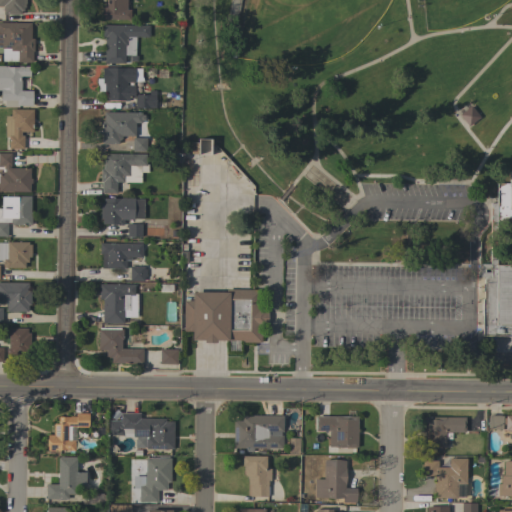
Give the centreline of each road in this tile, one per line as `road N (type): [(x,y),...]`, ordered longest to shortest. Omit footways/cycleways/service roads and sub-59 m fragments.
road 1 (tertiary): [(0,386),(511,393)]
road 2 (residential): [(68,0),(66,388)]
road 3 (residential): [(19,387),(17,511)]
road 4 (residential): [(205,389),(203,511)]
road 5 (residential): [(391,392),(390,511)]
